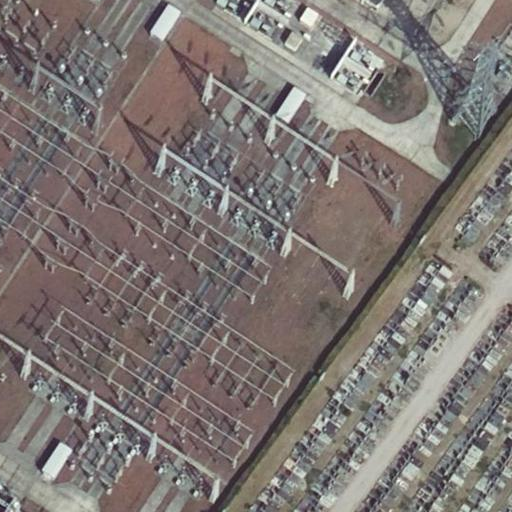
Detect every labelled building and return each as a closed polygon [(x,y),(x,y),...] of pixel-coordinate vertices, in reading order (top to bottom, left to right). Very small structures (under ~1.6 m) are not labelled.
[(339,0),(377,25),(393,0),(339,0)] [(167,6),(148,34),(160,42),(180,14),(167,6)] [(303,97),(291,89),(272,117),(284,125),(303,97)] [(61,444),(42,472),(54,480),(73,452),(61,444)] [(0,511),(18,511),(22,507),(0,493),(0,511)]
